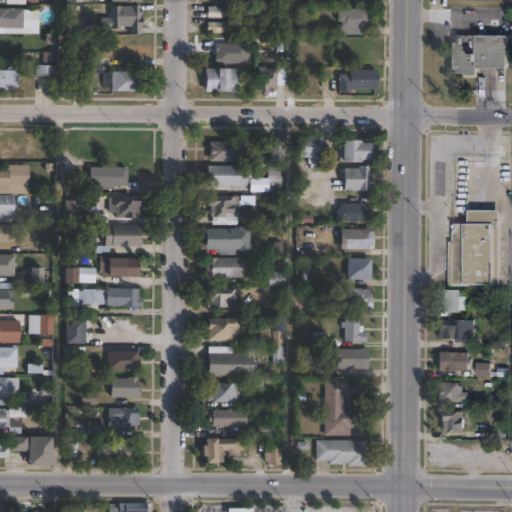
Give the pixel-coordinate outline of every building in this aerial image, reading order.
[(139,5),(139,13),(141,13),(141,27),(139,27),(139,34),(129,34),(129,26),(119,26),(119,29),(109,29),(109,5),(139,5)] [(236,18),(206,17),(206,7),(236,7),(236,18)] [(30,10),(30,34),(1,33),(1,29),(0,29),(0,8),(21,8),(21,10),(30,10)] [(358,8),(358,9),(370,9),(370,21),(367,21),(367,27),(364,27),(364,35),(356,35),(356,34),(340,34),(340,21),(337,21),(337,10),(348,10),(348,8),(358,8)] [(235,33),(206,33),(206,22),(235,22),(235,33)] [(476,68),(476,72),(452,72),(452,68),(450,68),(450,42),(456,42),(456,34),(509,35),(508,68),(476,68)] [(53,52),(53,66),(54,66),(53,77),(33,76),(33,64),(41,65),(41,53),(53,52)] [(267,92),(256,91),(256,71),(265,71),(265,67),(276,67),(276,86),(274,86),(274,90),(267,90),(267,92)] [(229,92),(203,92),(203,78),(204,78),(203,68),(228,68),(229,92)] [(13,91),(0,91),(0,69),(16,69),(16,87),(13,87),(13,91)] [(351,91),(337,92),(337,74),(349,73),(349,69),(372,69),(372,89),(350,89),(351,91)] [(143,91),(111,91),(111,71),(143,71),(143,91)] [(313,134),(313,138),(320,138),(320,146),(321,146),(321,157),(297,157),(297,138),(306,138),(306,134),(313,134)] [(359,140),(359,142),(369,142),(369,160),(358,160),(358,162),(336,162),(336,141),(340,142),(340,139),(359,140)] [(239,161),(207,161),(207,141),(240,141),(239,161)] [(283,158),(269,158),(268,143),(282,143),(283,158)] [(124,167),(124,186),(111,186),(111,190),(99,189),(99,185),(86,185),(87,167),(99,167),(99,164),(111,165),(111,167),(124,167)] [(238,165),(238,186),(204,185),(204,166),(229,166),(229,165),(238,165)] [(0,166),(16,166),(16,192),(7,192),(7,188),(3,188),(4,194),(0,194),(0,166)] [(265,191),(281,191),(281,166),(265,166),(265,191)] [(367,166),(367,172),(369,172),(369,177),(367,177),(367,179),(369,179),(369,184),(366,184),(366,191),(341,191),(341,168),(355,168),(355,167),(356,167),(356,166),(367,166)] [(135,195),(135,218),(112,218),(112,213),(110,213),(110,197),(118,197),(118,195),(135,195)] [(0,196),(8,196),(8,216),(0,216),(0,196)] [(235,196),(235,216),(207,216),(206,206),(205,206),(204,196),(229,196),(235,196)] [(77,201),(77,210),(89,210),(89,222),(62,223),(62,201),(77,201)] [(362,204),(362,209),(365,209),(365,221),(333,220),(333,209),(336,209),(336,203),(362,204)] [(309,223),(295,223),(295,209),(309,209),(309,223)] [(500,285),(449,285),(449,241),(453,241),(453,223),(469,223),(469,210),(501,210),(500,285)] [(0,241),(9,242),(9,223),(0,222),(0,241)] [(136,224),(136,233),(138,233),(138,246),(102,247),(101,225),(136,224)] [(246,227),(246,251),(231,251),(231,249),(203,250),(202,229),(230,229),(230,227),(246,227)] [(369,249),(336,249),(336,229),(369,229),(369,249)] [(92,253),(75,253),(75,240),(92,239),(92,253)] [(73,254),(74,268),(92,267),(92,283),(75,283),(62,284),(61,254),(73,254)] [(10,277),(0,276),(0,255),(9,255),(10,277)] [(107,256),(107,258),(135,258),(135,276),(101,277),(96,272),(96,256),(107,256)] [(240,257),(240,259),(244,259),(244,277),(214,278),(214,284),(202,284),(202,258),(240,257)] [(367,280),(344,280),(344,258),(367,258),(367,280)] [(40,267),(39,284),(27,283),(28,267),(40,267)] [(281,285),(264,285),(264,272),(281,271),(281,285)] [(136,286),(136,297),(138,297),(138,307),(104,308),(103,288),(136,286)] [(367,308),(331,308),(331,297),(334,297),(334,294),(337,294),(337,288),(367,288),(367,308)] [(231,307),(204,307),(203,296),(205,296),(205,289),(230,289),(231,307)] [(459,290),(459,312),(447,312),(447,309),(436,309),(436,291),(439,291),(439,290),(459,290)] [(0,291),(7,291),(8,311),(0,310),(0,291)] [(302,294),(302,307),(305,307),(305,316),(291,316),(291,294),(302,294)] [(281,363),(269,364),(268,316),(280,315),(281,363)] [(50,336),(24,336),(24,317),(50,317),(50,336)] [(235,318),(235,327),(238,327),(238,332),(228,332),(228,341),(204,341),(205,318),(235,318)] [(466,337),(466,339),(464,339),(464,341),(455,341),(455,338),(437,338),(437,320),(454,320),(473,319),(473,337),(466,337)] [(0,340),(9,340),(9,321),(0,320),(0,340)] [(81,341),(62,342),(61,321),(80,320),(81,341)] [(355,320),(355,326),(359,326),(359,332),(362,332),(362,342),(340,342),(340,328),(338,328),(338,322),(341,322),(341,320),(355,320)] [(14,365),(0,365),(0,347),(15,347),(14,365)] [(70,348),(70,349),(72,349),(73,360),(70,360),(70,366),(60,366),(59,348),(70,348)] [(364,369),(333,369),(333,349),(364,349),(364,369)] [(134,350),(134,359),(135,359),(136,369),(106,371),(105,351),(134,350)] [(248,351),(248,378),(239,378),(239,375),(204,375),(205,353),(239,353),(239,351),(248,351)] [(468,370),(438,370),(438,352),(468,352),(468,370)] [(136,397),(109,398),(108,379),(124,378),(124,377),(135,376),(136,397)] [(6,407),(0,407),(0,378),(13,379),(13,399),(8,399),(7,406),(6,407)] [(340,397),(340,410),(349,410),(349,428),(346,428),(346,435),(321,435),(321,380),(343,380),(343,397),(340,397)] [(459,382),(459,386),(462,386),(462,392),(467,392),(467,400),(460,401),(460,402),(436,402),(436,383),(459,382)] [(232,383),(232,391),(235,391),(235,396),(232,396),(232,401),(209,401),(209,399),(205,399),(205,385),(209,385),(209,383),(232,383)] [(94,404),(77,405),(77,392),(94,391),(94,404)] [(132,427),(106,428),(105,408),(134,407),(135,424),(132,424),(132,427)] [(16,408),(16,435),(4,435),(3,435),(2,431),(0,431),(0,410),(3,410),(3,408),(16,408)] [(242,409),(242,426),(211,427),(211,426),(209,426),(209,422),(205,422),(205,414),(209,414),(209,410),(211,410),(211,409),(242,409)] [(462,411),(462,418),(464,418),(464,428),(462,428),(462,431),(441,431),(441,421),(439,421),(439,411),(462,411)] [(254,436),(242,436),(242,426),(244,426),(244,423),(266,423),(267,419),(274,419),(274,436),(254,436)] [(100,434),(84,435),(84,422),(99,421),(100,434)] [(48,466),(24,466),(24,437),(47,437),(48,466)] [(0,439),(4,439),(5,438),(21,439),(21,453),(4,453),(4,459),(0,459),(0,439)] [(218,462),(203,462),(203,439),(240,439),(240,450),(236,450),(236,454),(218,454),(218,462)] [(362,441),(362,466),(344,466),(344,464),(326,464),(326,461),(313,461),(313,440),(362,441)] [(136,442),(136,460),(94,462),(94,455),(92,455),(92,449),(94,449),(94,444),(136,442)] [(277,449),(277,465),(264,465),(264,462),(260,462),(260,452),(264,452),(264,449),(277,449)] [(150,503),(150,511),(107,511),(108,503),(150,503)]
